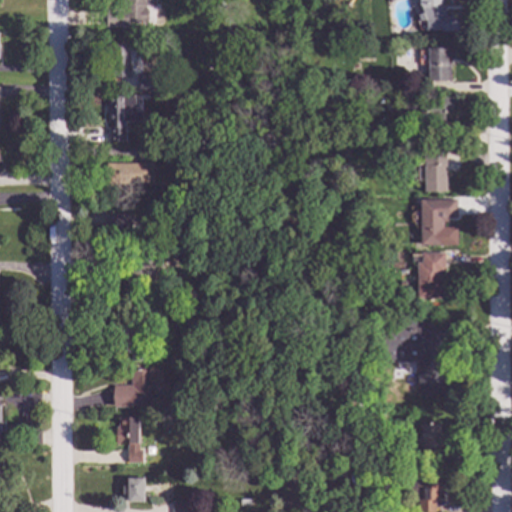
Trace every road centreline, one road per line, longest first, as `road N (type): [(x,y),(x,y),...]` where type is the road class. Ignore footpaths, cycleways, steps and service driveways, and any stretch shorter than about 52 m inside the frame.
road 1 (residential): [(498,511),(492,0)]
road 2 (residential): [(57,511),(54,0)]
